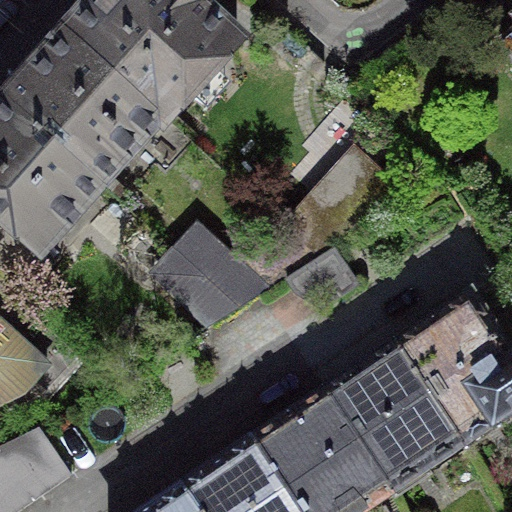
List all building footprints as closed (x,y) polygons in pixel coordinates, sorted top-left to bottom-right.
[(96,0),(68,31),(166,118),(238,39),(218,21),(199,5),(203,0),(96,0)] [(511,20),(502,28),(511,41),(511,20)] [(37,65),(7,98),(99,181),(158,116),(164,121),(166,118),(68,31),(37,65)] [(99,181),(7,98),(0,106),(0,282),(20,301),(57,261),(40,246),(99,181)] [(319,257),(333,248),(366,226),(410,201),(356,149),(334,173),(345,184),(335,195),(325,206),(314,195),(285,226),(319,257)] [(319,257),(285,226),(239,262),(207,234),(196,246),(185,259),(239,307),(286,278),(319,257)] [(357,284),(333,248),(319,257),(286,278),(295,292),(321,308),(339,296),(357,284)] [(239,307),(185,259),(174,271),(163,284),(210,326),(239,307)] [(0,423),(49,400),(85,360),(20,301),(0,282),(0,423)] [(433,317),(396,342),(467,449),(501,426),(497,419),(511,409),(511,353),(471,292),(433,317)] [(465,450),(467,449),(396,342),(360,366),(325,389),(397,496),(431,473),(425,466),(460,442),(465,450)] [(397,496),(325,389),(289,413),(253,437),(302,511),(356,511),(389,490),(395,498),(397,496)] [(11,441),(46,491),(59,483),(71,474),(39,427),(11,441)] [(302,511),(253,437),(218,461),(182,485),(200,511),(302,511)] [(0,446),(0,476),(22,508),(34,500),(46,491),(11,441),(0,446)] [(16,511),(22,508),(0,476),(0,511),(16,511)] [(200,511),(182,485),(145,510),(141,511),(200,511)]
